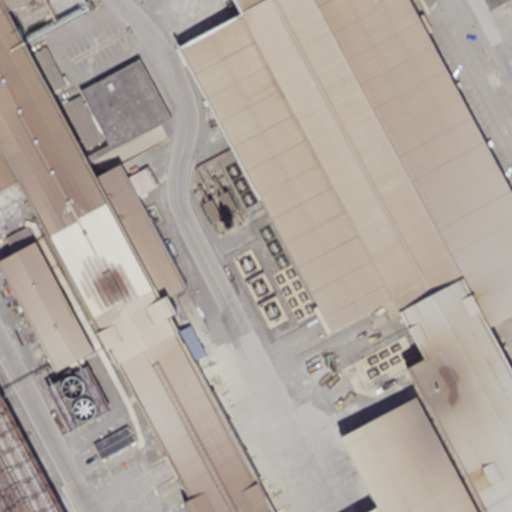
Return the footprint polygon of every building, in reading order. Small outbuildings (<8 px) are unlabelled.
[(0,0),(24,0),(6,10),(85,156),(108,143),(87,105),(85,106),(102,139),(85,149),(62,102),(78,94),(83,102),(85,101),(79,90),(138,58),(170,117),(89,162),(96,175),(119,162),(127,177),(148,165),(158,184),(136,195),(184,286),(166,295),(175,311),(168,315),(178,331),(189,325),(205,355),(192,361),(270,511),(188,511),(183,501),(189,498),(20,180),(0,190),(0,0)] [(511,511),(484,511),(407,367),(425,358),(392,299),(332,331),(180,47),(241,12),(234,0),(408,0),(511,194),(511,311),(486,325),(511,372),(511,511)] [(511,0),(485,0),(490,9),(506,0),(511,0)] [(0,259),(0,266),(55,370),(92,350),(34,241),(0,259)] [(476,511),(415,396),(341,436),(377,505),(364,511),(476,511)]
